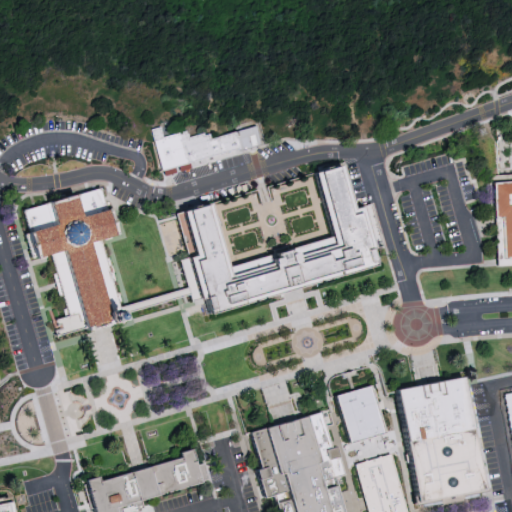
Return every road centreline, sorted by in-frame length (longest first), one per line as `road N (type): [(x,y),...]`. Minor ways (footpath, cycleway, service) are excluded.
road 1 (residential): [(0,181),(43,186),(112,177),(150,197),(328,151),(395,147),(511,106)]
road 2 (residential): [(0,254),(60,479)]
road 3 (residential): [(421,340),(367,151)]
